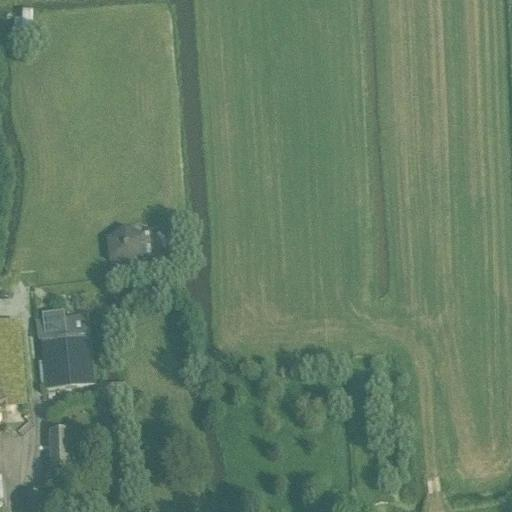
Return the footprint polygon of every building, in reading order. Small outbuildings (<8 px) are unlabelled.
[(23,44),(32,44),(30,18),(21,19),(23,44)] [(128,275),(146,262),(146,240),(125,230),(106,243),(108,266),(128,275)] [(38,344),(41,344),(46,393),(94,388),(89,338),(88,338),(86,318),(35,324),(38,344)] [(0,408),(24,406),(17,326),(0,327),(0,408)] [(50,475),(88,472),(85,435),(48,438),(50,475)] [(38,496),(26,498),(27,511),(44,511),(43,497),(38,497),(38,496)]
